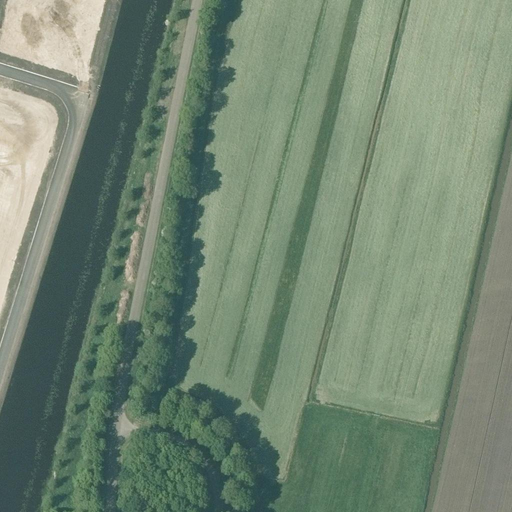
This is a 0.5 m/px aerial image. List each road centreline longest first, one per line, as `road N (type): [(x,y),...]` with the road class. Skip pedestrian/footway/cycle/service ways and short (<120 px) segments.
road 1 (unclassified): [(196,0),(115,428)]
road 2 (unclassified): [(0,363),(74,120),(63,94),(0,72)]
road 3 (unclassified): [(215,511),(210,473),(188,445),(115,428)]
